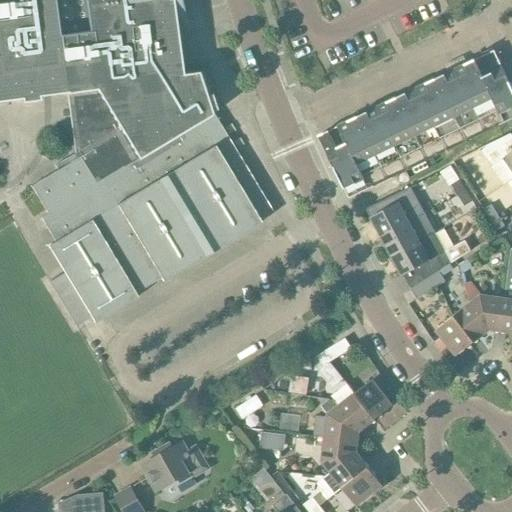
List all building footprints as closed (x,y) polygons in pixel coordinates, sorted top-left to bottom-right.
[(92,149),(118,134),(126,129),(122,121),(116,85),(204,73),(204,71),(186,73),(179,19),(185,18),(180,0),(0,0),(0,100),(21,98),(21,102),(39,100),(39,96),(64,92),(64,94),(77,92),(83,135),(92,149)] [(511,86),(495,50),(319,135),(349,198),(511,119),(511,86)] [(118,134),(134,161),(217,110),(204,73),(116,85),(122,121),(126,129),(118,134)] [(73,288),(94,323),(137,297),(135,293),(160,278),(163,281),(260,222),(258,219),(272,211),(213,113),(134,161),(118,134),(92,149),(30,186),(47,213),(40,218),(54,241),(47,246),(61,268),(51,274),(62,294),(73,288)] [(503,160),(511,172),(511,134),(511,133),(479,149),(492,167),(503,160)] [(453,165),(441,171),(448,185),(460,179),(453,165)] [(458,195),(465,191),(459,181),(452,185),(458,195)] [(371,217),(381,237),(425,214),(411,188),(367,209),(371,217)] [(465,191),(458,195),(466,206),(472,202),(465,191)] [(490,220),(497,216),(491,206),(484,210),(490,220)] [(392,256),(435,233),(425,214),(381,237),(392,256)] [(497,216),(490,220),(497,232),(505,227),(497,216)] [(466,241),(445,252),(435,233),(392,256),(402,276),(403,275),(411,289),(433,275),(439,272),(443,268),(451,264),(472,253),(466,241)] [(445,282),(439,272),(433,275),(439,286),(445,282)] [(439,286),(433,275),(411,289),(417,299),(439,286)] [(490,329),(500,331),(504,298),(481,295),(480,296),(471,282),(465,285),(470,304),(490,329)] [(500,331),(510,332),(511,330),(511,299),(504,298),(500,331)] [(470,304),(454,316),(474,342),(490,329),(470,304)] [(436,330),(456,356),(474,342),(454,316),(436,330)] [(330,362),(352,349),(345,339),(324,352),(330,362)] [(317,357),(323,367),(330,362),(324,352),(317,357)] [(355,393),(375,419),(392,406),(372,380),(355,393)] [(332,397),(339,406),(359,432),(375,419),(355,393),(348,385),(332,397)] [(239,419),(261,406),(255,395),(232,407),(239,419)] [(325,438),(358,442),(359,432),(339,406),(328,414),(325,438)] [(322,461),(330,472),(356,452),(358,442),(325,438),(322,461)] [(158,456),(141,465),(156,492),(174,482),(180,492),(195,484),(191,477),(207,468),(196,448),(188,452),(183,442),(173,448),(170,443),(155,451),(158,456)] [(369,468),(356,452),(330,472),(322,478),(335,494),(343,488),(369,468)] [(343,488),(357,506),(383,486),(369,468),(343,488)] [(145,511),(131,487),(114,496),(123,511),(145,511)] [(304,505),(308,511),(318,503),(320,505),(328,499),(322,492),(304,505)] [(104,511),(103,493),(77,495),(78,511),(104,511)] [(300,511),(286,494),(272,505),(277,511),(300,511)] [(308,511),(309,511),(323,511),(319,506),(320,505),(318,503),(308,511)]
